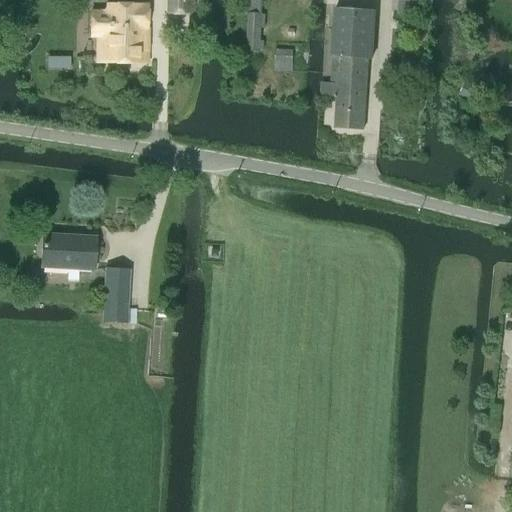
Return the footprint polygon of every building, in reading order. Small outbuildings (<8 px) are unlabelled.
[(168,0),(168,14),(189,15),(189,30),(203,31),(203,14),(192,14),(192,0),(168,0)] [(98,37),(98,63),(147,64),(147,5),(107,5),(107,13),(91,12),(90,36),(98,37)] [(331,83),(321,83),(320,96),(337,97),(335,127),(362,128),(366,59),(371,60),(374,10),(336,8),(331,83)] [(247,14),(246,50),(260,51),(261,14),(247,14)] [(275,50),(275,63),(293,64),(293,50),(275,50)] [(42,235),(40,267),(91,270),(93,238),(42,235)] [(206,246),(205,260),(219,261),(220,247),(206,246)] [(105,269),(102,314),(102,322),(125,323),(128,270),(105,269)]
